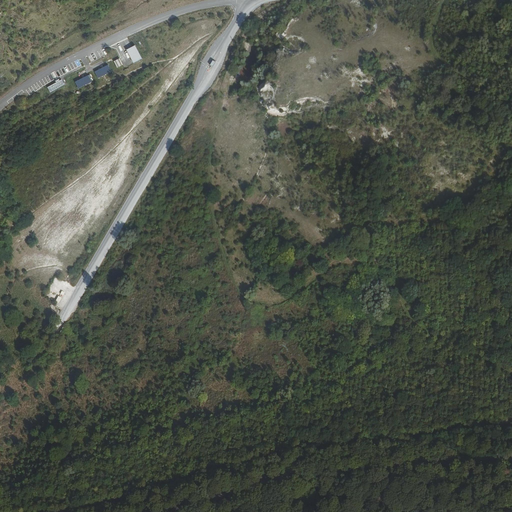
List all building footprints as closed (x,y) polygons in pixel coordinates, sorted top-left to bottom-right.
[(135,45),(127,50),(133,63),(142,58),(135,45)] [(120,58),(114,61),(117,68),(123,65),(120,58)] [(79,59),(71,63),(74,69),(81,65),(79,59)] [(108,65),(95,71),(98,78),(112,71),(108,65)] [(51,82),(58,77),(55,72),(48,76),(51,82)] [(89,75),(76,81),(79,88),(92,81),(89,75)] [(61,79),(47,87),(50,92),(64,85),(61,79)] [(65,293),(62,291),(55,301),(59,303),(65,293)]
